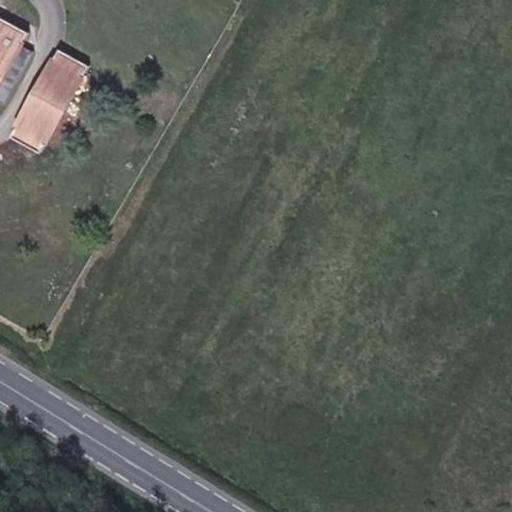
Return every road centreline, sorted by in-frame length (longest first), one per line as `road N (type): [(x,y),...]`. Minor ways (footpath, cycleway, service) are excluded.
road 1 (primary): [(0,381),(214,511)]
road 2 (unknown): [(0,130),(52,54),(54,0)]
